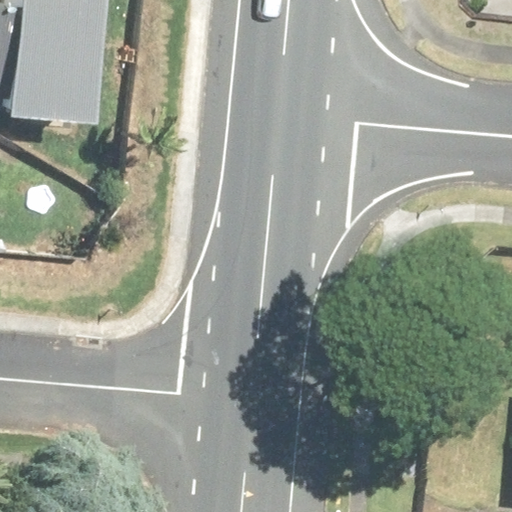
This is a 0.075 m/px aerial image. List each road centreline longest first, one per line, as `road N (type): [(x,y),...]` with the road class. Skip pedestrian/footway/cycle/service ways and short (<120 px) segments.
road 1 (primary): [(252,405),(275,117)]
road 2 (residential): [(0,380),(252,405)]
road 3 (residential): [(275,117),(511,137)]
